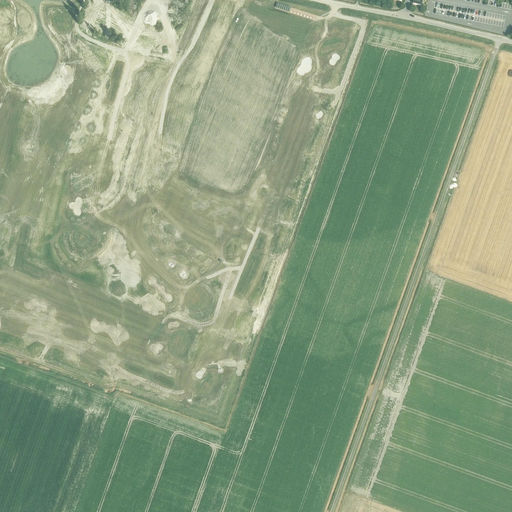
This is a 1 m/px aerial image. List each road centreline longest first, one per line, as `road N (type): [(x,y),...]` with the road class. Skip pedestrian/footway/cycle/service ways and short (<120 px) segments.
road 1 (unclassified): [(331,511),(498,39)]
road 2 (unclassified): [(498,39),(316,0)]
